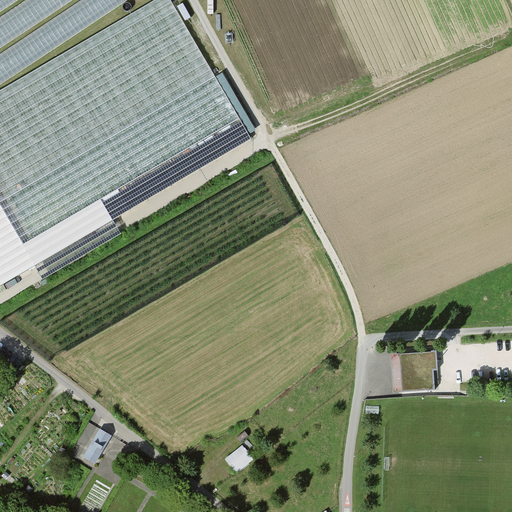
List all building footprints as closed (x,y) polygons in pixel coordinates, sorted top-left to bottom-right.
[(0,0),(0,12),(18,0),(0,0)] [(0,84),(129,0),(81,0),(0,53),(0,84)] [(0,48),(73,0),(29,0),(0,19),(0,48)] [(0,287),(251,136),(168,0),(156,0),(0,92),(0,287)] [(436,352),(400,354),(403,392),(435,390),(433,370),(437,369),(436,352)] [(100,430),(84,458),(95,465),(111,436),(100,430)] [(243,447),(225,461),(236,474),(253,460),(243,447)]
